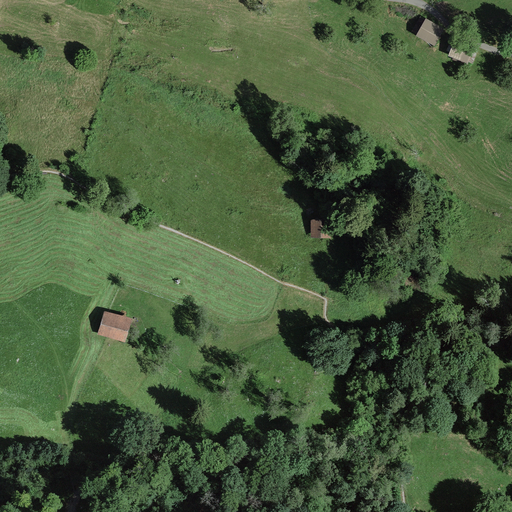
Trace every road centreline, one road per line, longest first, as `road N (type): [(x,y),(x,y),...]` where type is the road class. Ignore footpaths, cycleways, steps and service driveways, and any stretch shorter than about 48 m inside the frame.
road 1 (track): [(511,338),(386,348)]
road 2 (track): [(401,0),(511,53)]
